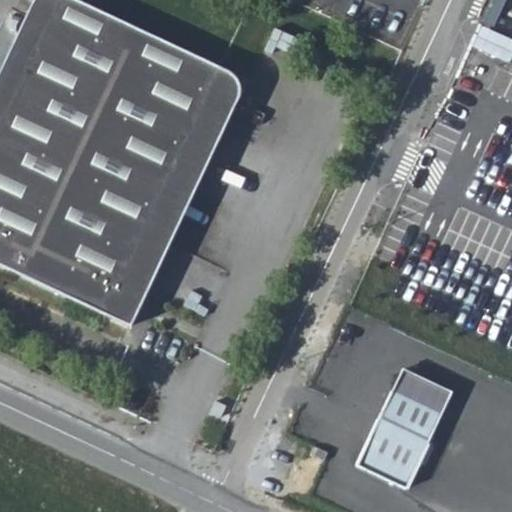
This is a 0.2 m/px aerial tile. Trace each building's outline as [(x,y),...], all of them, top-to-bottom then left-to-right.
[(0,268),(128,329),(133,318),(129,269),(211,92),(233,102),(235,85),(222,70),(68,0),(36,0),(28,8),(45,16),(0,111),(0,268)] [(0,67),(0,111),(45,16),(28,8),(0,67)] [(133,318),(233,102),(211,92),(129,269),(133,318)] [(391,391),(442,413),(453,389),(403,367),(391,391)] [(391,391),(358,465),(409,488),(442,413),(391,391)] [(311,460),(324,466),(330,453),(316,447),(311,460)]
